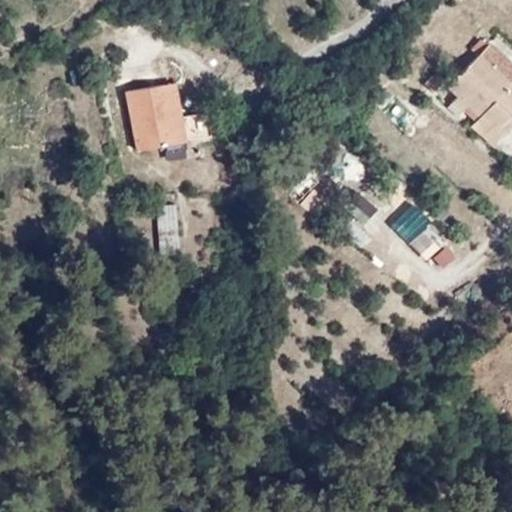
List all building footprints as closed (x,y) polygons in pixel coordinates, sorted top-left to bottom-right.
[(471,58),(476,63),(508,92),(511,87),(511,74),(481,46),(471,58)] [(511,94),(508,92),(476,63),(461,81),(448,94),(458,103),(447,114),(458,123),(468,114),(481,123),(496,138),(509,123),(511,119),(511,94)] [(174,83),(162,86),(168,121),(181,119),(174,83)] [(168,121),(162,86),(125,93),(137,152),(185,143),(181,119),(168,121)] [(181,119),(185,143),(211,138),(208,115),(181,119)] [(496,138),(481,123),(472,134),(495,153),(511,134),(511,125),(509,123),(496,138)] [(442,207),(435,214),(456,233),(464,227),(442,207)] [(179,251),(178,228),(157,228),(159,252),(179,251)] [(425,231),(411,242),(424,260),(439,249),(425,231)]
